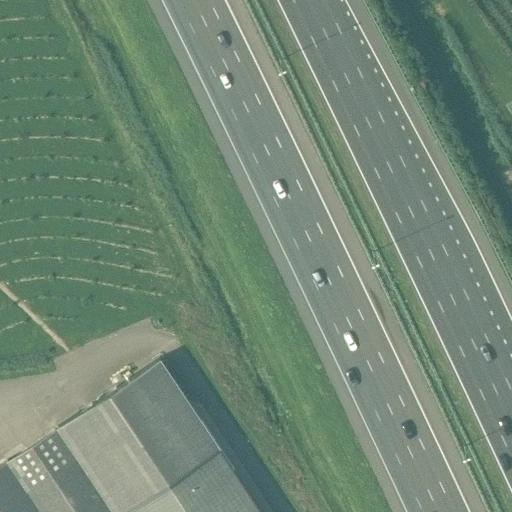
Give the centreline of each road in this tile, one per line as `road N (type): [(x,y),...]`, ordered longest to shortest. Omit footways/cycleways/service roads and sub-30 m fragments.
road 1 (motorway): [(188,0),(436,511)]
road 2 (motorway): [(511,428),(311,0)]
